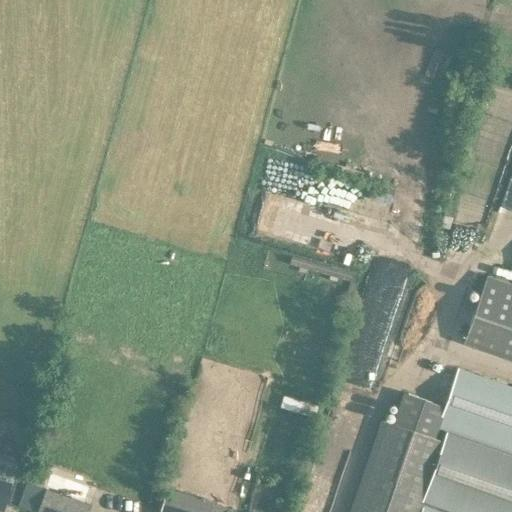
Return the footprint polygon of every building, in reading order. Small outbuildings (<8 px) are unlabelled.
[(511,287),(487,279),(464,346),(511,362),(511,287)] [(442,442),(446,430),(511,454),(511,389),(457,370),(443,408),(415,397),(402,393),(391,424),(382,421),(350,511),(416,511),(418,509),(421,500),(442,442)] [(511,511),(511,454),(446,430),(442,442),(421,500),(452,511),(511,511)] [(0,509),(1,509),(8,483),(0,480),(0,509)] [(86,511),(89,504),(45,489),(36,511),(86,511)] [(164,492),(163,496),(159,510),(158,511),(207,511),(210,505),(164,492)]
